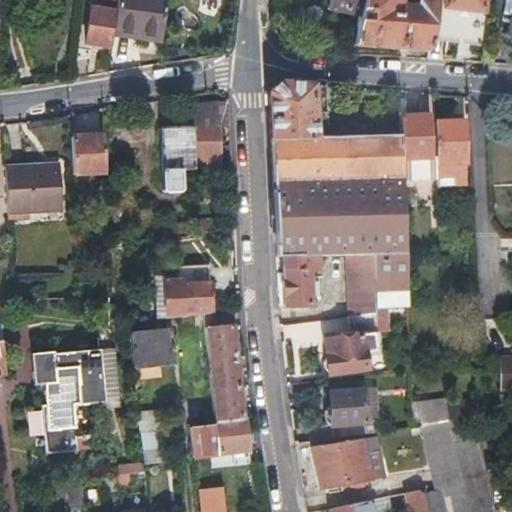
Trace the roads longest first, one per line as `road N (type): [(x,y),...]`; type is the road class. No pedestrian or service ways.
road 1 (residential): [(288,511),(260,302),(242,71)]
road 2 (residential): [(511,84),(242,71)]
road 3 (residential): [(0,107),(242,71)]
road 4 (unknown): [(478,82),(484,280)]
